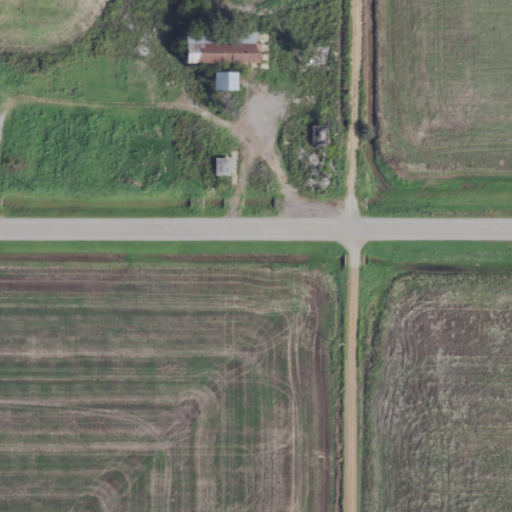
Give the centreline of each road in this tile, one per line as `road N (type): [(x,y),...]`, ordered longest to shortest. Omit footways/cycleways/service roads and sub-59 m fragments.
road 1 (residential): [(353,511),(353,0)]
road 2 (primary): [(0,230),(354,231)]
road 3 (primary): [(354,231),(511,231)]
